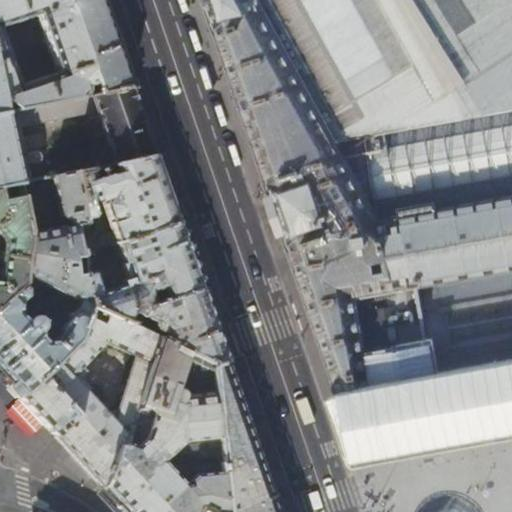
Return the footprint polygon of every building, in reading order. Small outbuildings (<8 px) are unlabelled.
[(100,0),(0,0),(0,99),(1,98),(9,104),(6,112),(130,88),(130,86),(119,55),(108,24),(100,0)] [(511,0),(205,0),(215,28),(216,27),(266,174),(273,194),(272,194),(277,208),(282,223),(289,243),(290,243),(296,261),(359,446),(421,435),(420,433),(419,428),(446,423),(458,421),(483,417),(504,413),(506,412),(511,411),(511,0)] [(137,84),(127,52),(119,55),(130,86),(137,84)] [(0,106),(0,186),(14,183),(25,181),(28,181),(18,128),(86,115),(103,166),(154,156),(141,118),(130,88),(6,112),(1,113),(0,106)] [(164,186),(154,156),(103,166),(83,170),(75,172),(84,221),(93,219),(94,216),(92,206),(101,204),(115,244),(176,222),(164,186)] [(75,172),(83,170),(81,158),(51,164),(54,176),(75,172)] [(26,190),(17,192),(17,194),(25,231),(22,258),(19,282),(0,299),(0,378),(17,397),(38,375),(74,339),(89,306),(93,308),(81,255),(80,248),(75,225),(84,223),(84,221),(75,172),(54,176),(51,176),(59,217),(68,225),(38,229),(37,226),(31,223),(32,220),(33,219),(34,219),(35,218),(36,217),(37,217),(30,181),(28,181),(25,181),(26,190)] [(26,190),(25,181),(14,183),(15,192),(17,192),(26,190)] [(0,197),(0,255),(22,258),(25,231),(17,194),(0,197)] [(145,308),(199,288),(190,263),(176,222),(115,244),(102,248),(81,255),(93,308),(134,328),(145,308)] [(87,246),(80,248),(81,255),(102,248),(100,243),(87,246)] [(0,299),(19,282),(22,258),(0,255),(0,299)] [(145,308),(134,328),(143,332),(149,320),(154,323),(154,324),(153,326),(153,327),(154,329),(151,336),(156,339),(209,365),(212,366),(224,360),(216,339),(209,318),(199,288),(145,308)] [(74,339),(38,375),(75,416),(53,436),(74,459),(101,488),(116,447),(122,450),(156,339),(151,336),(143,332),(134,328),(93,308),(89,306),(74,339)] [(217,316),(209,318),(216,339),(224,360),(231,358),(217,316)] [(231,380),(224,360),(212,366),(209,365),(156,339),(122,450),(116,447),(101,488),(110,497),(123,511),(275,511),(251,440),(231,380)] [(75,416),(38,375),(17,397),(48,431),(53,436),(75,416)] [(414,511),(482,511),(479,506),(475,502),(469,498),(463,495),(457,493),(450,492),(440,493),(432,496),(425,499),(419,505),(414,511)]
